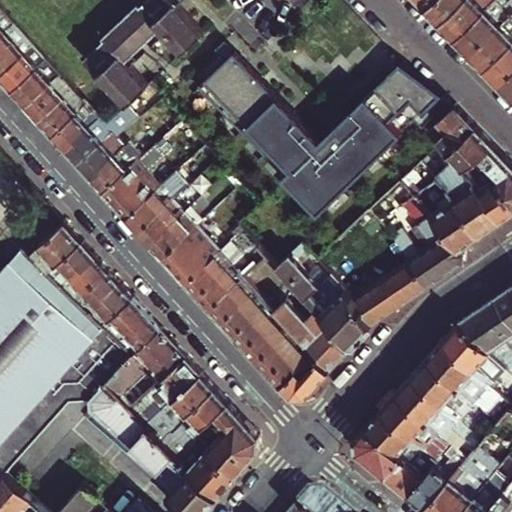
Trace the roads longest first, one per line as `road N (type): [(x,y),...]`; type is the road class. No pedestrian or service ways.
road 1 (residential): [(311,444),(0,98)]
road 2 (tertiary): [(311,444),(427,317),(511,252)]
road 3 (residential): [(511,121),(393,0)]
